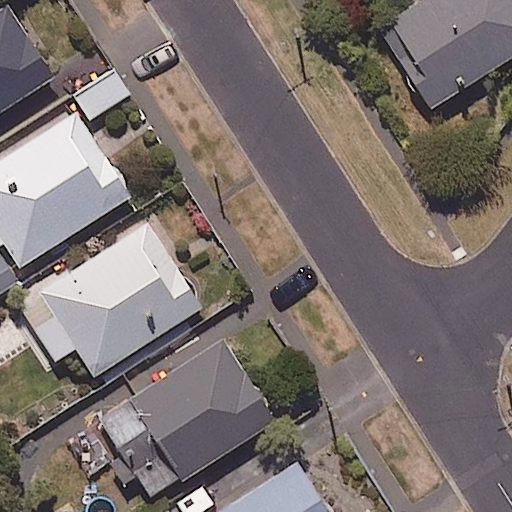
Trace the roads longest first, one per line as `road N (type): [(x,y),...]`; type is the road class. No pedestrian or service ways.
road 1 (residential): [(425,359),(194,0)]
road 2 (residential): [(511,500),(425,359)]
road 3 (residential): [(425,359),(511,269)]
